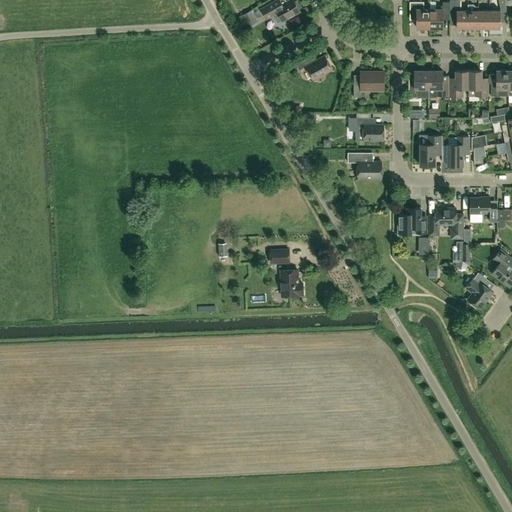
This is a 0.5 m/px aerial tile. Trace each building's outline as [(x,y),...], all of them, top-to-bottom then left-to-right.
[(266,18),(273,14),(280,16),(282,20),(300,10),(293,0),(289,0),(287,2),(285,0),(276,0),(261,9),(266,18)] [(450,18),(449,0),(450,1),(442,1),(442,5),(436,5),(436,8),(430,8),(430,28),(442,28),(442,18),(450,18)] [(468,28),(468,10),(460,10),(459,0),(449,0),(450,18),(451,18),(451,21),(457,21),(457,28),(468,28)] [(507,7),(505,0),(498,0),(501,10),(490,10),(490,28),(501,28),(501,13),(507,13),(507,7)] [(430,28),(430,8),(424,8),(424,2),(410,2),(410,19),(417,19),(417,28),(430,28)] [(479,28),(479,6),(476,6),(474,4),(468,4),(468,10),(468,28),(479,28)] [(490,28),(490,10),(479,10),(479,6),(479,28),(490,28)] [(306,66),(313,79),(332,69),(324,55),(316,60),(313,54),(296,64),(299,70),(306,66)] [(429,97),(429,70),(415,70),(415,85),(409,85),(409,97),(417,97),(429,97)] [(449,95),(449,78),(449,75),(443,75),(443,70),(429,70),(429,97),(437,97),(437,95),(449,95)] [(456,78),(449,78),(449,95),(449,97),(463,97),(463,88),(469,88),(469,70),(456,70),(456,78)] [(469,70),(469,88),(469,96),(489,96),(489,84),(482,84),(482,70),(469,70)] [(509,88),(509,70),(497,70),(497,84),(491,84),(491,96),(503,96),(503,88),(509,88)] [(354,97),(361,97),(361,90),(384,90),(384,71),(361,71),(361,77),(354,77),(354,97)] [(317,113),(300,113),(300,122),(309,122),(309,127),(316,127),(316,122),(317,122),(317,113)] [(505,120),(504,114),(491,116),(492,122),(505,120)] [(384,124),(371,124),(371,117),(350,117),(350,130),(364,130),(364,140),(384,140),(384,124)] [(511,118),(508,119),(509,123),(502,124),(503,131),(511,129),(511,118)] [(511,140),(511,129),(503,131),(505,138),(505,142),(511,140)] [(435,165),(435,155),(442,155),(442,135),(428,135),(428,144),(420,144),(420,165),(435,165)] [(463,165),(463,154),(469,154),(469,136),(458,136),(458,144),(448,144),(448,165),(463,165)] [(480,144),(479,136),(472,137),(472,145),(480,144)] [(358,162),(358,178),(382,178),(382,161),(363,161),(363,152),(348,152),(348,162),(358,162)] [(470,198),(470,213),(490,213),(490,221),(497,221),(497,219),(497,209),(490,209),(490,197),(470,198)] [(427,233),(427,220),(427,215),(421,215),(421,208),(407,208),(407,214),(399,214),(399,234),(413,234),(413,228),(421,228),(421,233),(427,233)] [(463,235),(463,222),(463,213),(456,213),(456,208),(449,208),(449,209),(436,209),(436,218),(429,218),(429,233),(438,234),(438,224),(456,224),(456,235),(463,235)] [(511,209),(497,209),(497,219),(511,219),(511,209)] [(423,236),(424,253),(433,253),(432,236),(423,236)] [(227,243),(218,244),(219,257),(228,257),(227,243)] [(271,263),(289,262),(289,249),(271,250),(271,263)] [(494,258),(500,263),(492,273),(510,286),(511,283),(511,267),(508,265),(511,259),(511,258),(500,250),(494,258)] [(281,270),(282,296),(299,295),(299,294),(303,294),(303,283),(298,283),(298,269),(281,270)] [(478,272),(471,281),(466,288),(472,293),(468,299),(480,308),(488,297),(489,298),(493,292),(484,285),(488,279),(478,272)]
